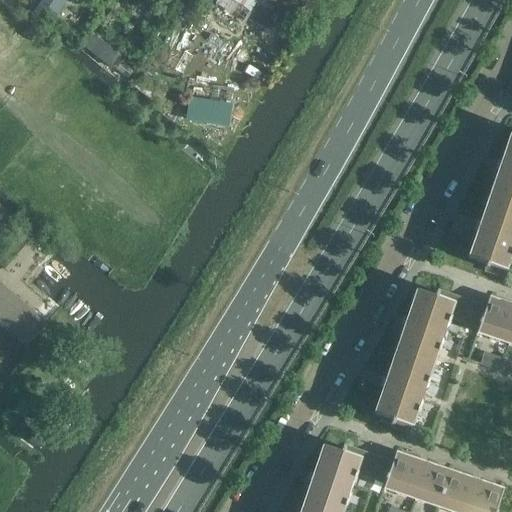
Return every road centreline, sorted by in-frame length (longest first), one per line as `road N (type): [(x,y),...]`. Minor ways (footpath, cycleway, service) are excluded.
road 1 (primary): [(179,511),(489,0)]
road 2 (primary): [(420,0),(266,277),(115,511)]
road 3 (residential): [(239,511),(511,49)]
